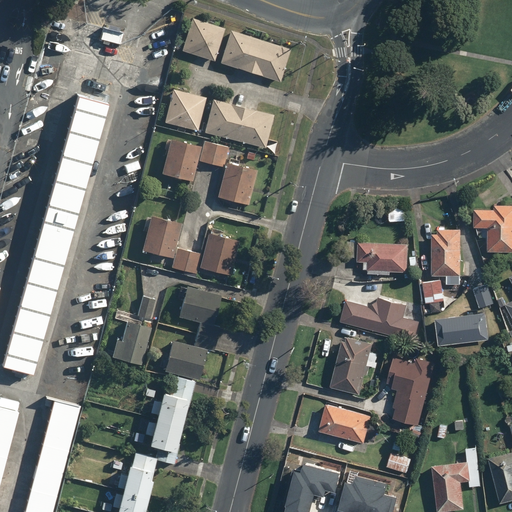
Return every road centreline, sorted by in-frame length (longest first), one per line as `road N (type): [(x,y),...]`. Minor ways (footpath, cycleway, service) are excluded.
road 1 (tertiary): [(229,511),(322,158)]
road 2 (residential): [(322,158),(424,166),(477,147),(511,120)]
